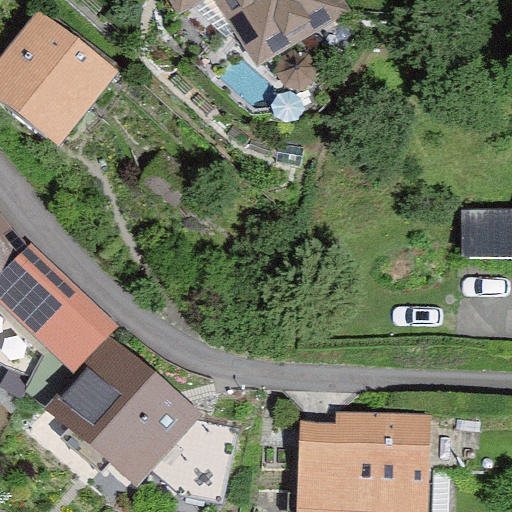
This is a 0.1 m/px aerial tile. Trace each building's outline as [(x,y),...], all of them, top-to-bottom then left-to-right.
[(179,0),(182,4),(223,38),(250,21),(268,50),(332,11),(325,0),(179,0)] [(0,49),(22,28),(0,5),(0,49)] [(53,23),(3,92),(56,130),(86,89),(96,96),(116,68),(53,23)] [(306,60),(293,58),(283,63),(281,78),(288,86),(301,89),(310,82),(312,70),(306,60)] [(193,181),(165,161),(147,185),(176,205),(193,181)] [(511,214),(466,213),(465,255),(511,256),(511,214)] [(38,332),(76,295),(34,255),(16,275),(0,295),(38,332)] [(0,255),(0,362),(8,366),(34,376),(48,347),(35,336),(38,332),(0,295),(16,275),(0,255)] [(76,295),(38,332),(79,370),(113,331),(76,295)] [(80,391),(60,414),(138,481),(188,422),(110,356),(80,391)] [(336,448),(301,446),(297,511),(447,511),(449,471),(428,470),(430,422),(338,417),(336,448)]
